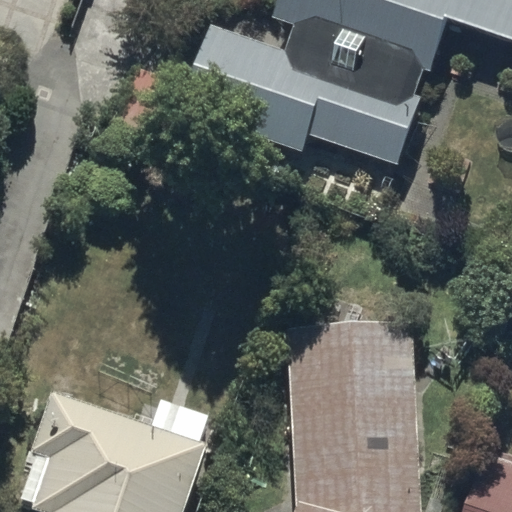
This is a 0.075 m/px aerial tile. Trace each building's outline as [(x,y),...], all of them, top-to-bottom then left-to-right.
[(281,51),(207,27),(180,113),(301,151),(305,137),(395,165),(442,19),(511,41),(511,0),(276,0),(270,20),(289,26),(281,51)] [(185,86),(131,68),(111,125),(165,143),(185,86)] [(295,504),(291,511),(420,511),(408,321),(286,329),(295,504)] [(148,421),(49,387),(43,405),(26,455),(47,461),(30,509),(39,511),(183,511),(206,446),(200,444),(207,423),(210,415),(183,406),(157,397),(148,421)] [(511,511),(511,459),(480,448),(456,511),(511,511)]
